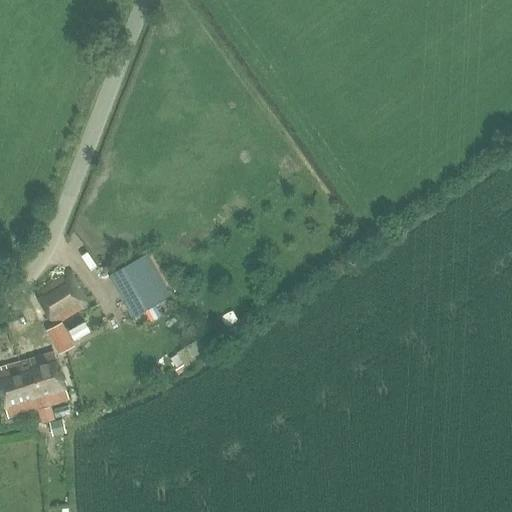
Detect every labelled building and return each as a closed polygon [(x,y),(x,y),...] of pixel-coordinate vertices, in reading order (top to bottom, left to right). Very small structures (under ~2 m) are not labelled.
[(148,253),(111,274),(135,317),(171,296),(148,253)] [(107,272),(116,268),(114,262),(104,267),(107,272)] [(57,324),(90,303),(71,272),(37,293),(57,324)] [(86,320),(68,331),(75,342),(93,331),(86,320)] [(49,329),(59,351),(72,344),(62,323),(49,329)] [(0,384),(10,417),(70,398),(55,351),(0,368),(0,384)]
